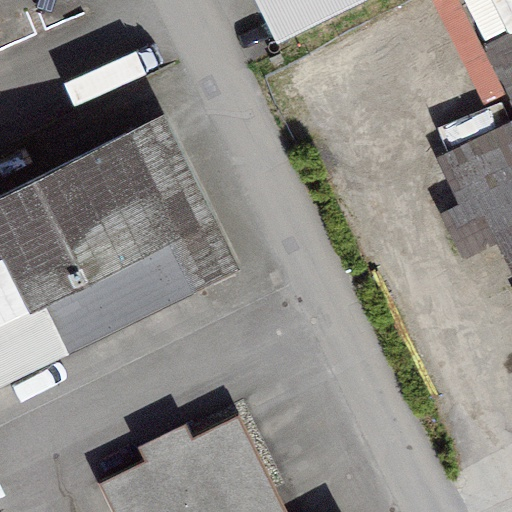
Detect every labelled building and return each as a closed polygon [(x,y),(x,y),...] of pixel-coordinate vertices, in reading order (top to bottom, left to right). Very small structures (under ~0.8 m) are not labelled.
[(232,0),(251,39),(331,0),(232,0)] [(0,8),(0,49),(16,41),(0,8)] [(511,46),(478,64),(509,126),(431,165),(511,323),(511,46)] [(0,399),(253,280),(176,119),(21,193),(7,162),(0,165),(0,399)] [(123,511),(299,511),(257,420),(112,487),(123,511)]
